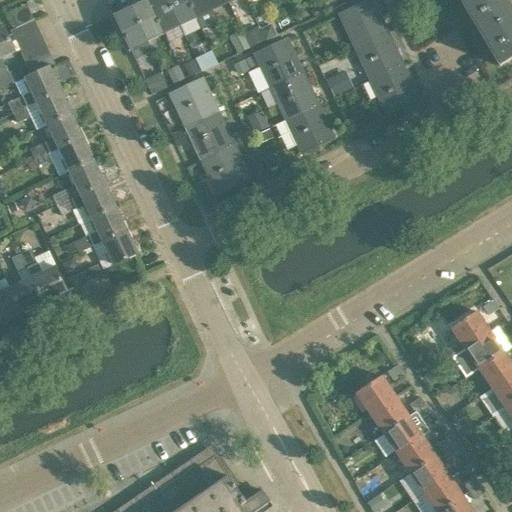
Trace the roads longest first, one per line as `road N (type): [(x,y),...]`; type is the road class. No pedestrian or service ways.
road 1 (residential): [(180,250),(461,112),(433,51)]
road 2 (residential): [(245,378),(511,217)]
road 3 (residential): [(180,250),(64,0)]
road 4 (residential): [(0,495),(245,378)]
road 5 (residential): [(315,509),(245,378)]
road 6 (residential): [(245,378),(180,250)]
